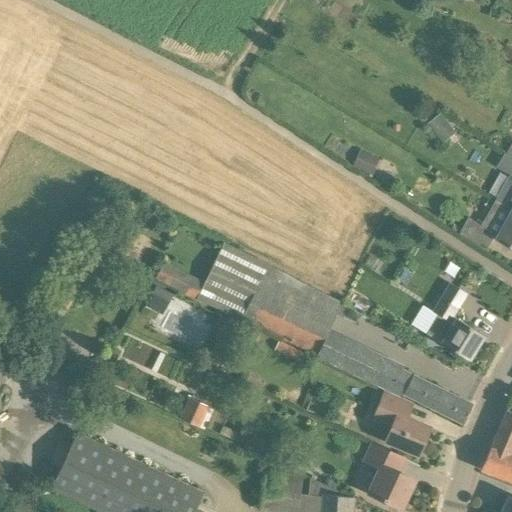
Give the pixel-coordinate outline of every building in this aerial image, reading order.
[(501,54),(509,61),(511,56),(511,48),(507,45),(501,54)] [(442,114),(428,124),(439,137),(452,127),(442,114)] [(352,166),(366,172),(372,159),(358,152),(352,166)] [(511,159),(506,155),(504,154),(496,168),(509,176),(495,201),(511,209),(511,159)] [(511,214),(498,239),(511,247),(511,214)] [(496,235),(481,226),(469,220),(461,233),(489,249),(495,238),(496,235)] [(220,244),(202,282),(161,263),(153,280),(195,301),(286,343),(314,357),(313,360),(396,398),(398,394),(463,424),(472,405),(400,374),(399,368),(325,335),(339,304),(220,244)] [(36,332),(51,340),(92,262),(77,254),(36,332)] [(447,289),(432,312),(438,315),(426,336),(427,337),(436,342),(468,361),(483,337),(453,318),(458,309),(457,309),(463,299),(447,289)] [(146,307),(163,315),(166,308),(149,300),(146,307)] [(427,337),(421,346),(431,351),(436,342),(427,337)] [(288,357),(301,364),(305,356),(291,350),(288,357)] [(221,357),(210,352),(206,361),(216,366),(221,357)] [(404,418),(408,410),(410,404),(383,393),(372,421),(390,428),(387,435),(384,442),(417,456),(429,428),(404,418)] [(209,408),(190,399),(180,419),(199,428),(209,408)] [(511,414),(510,413),(505,412),(499,428),(497,430),(511,436),(511,414)] [(223,427),(220,435),(242,444),(245,437),(223,427)] [(52,490),(101,511),(194,511),(204,492),(159,472),(77,434),(52,490)] [(404,460),(372,445),(362,466),(377,474),(367,495),(400,509),(413,481),(397,473),(404,460)] [(511,483),(511,457),(490,448),(480,470),(511,483)] [(306,458),(300,470),(317,477),(319,472),(315,462),(306,458)] [(310,479),(308,493),(298,492),(301,477),(264,471),(258,510),(269,511),(318,511),(321,484),(310,479)] [(348,511),(349,499),(336,497),(337,492),(321,484),(318,511),(348,511)] [(501,511),(511,511),(511,499),(507,497),(501,511)]
